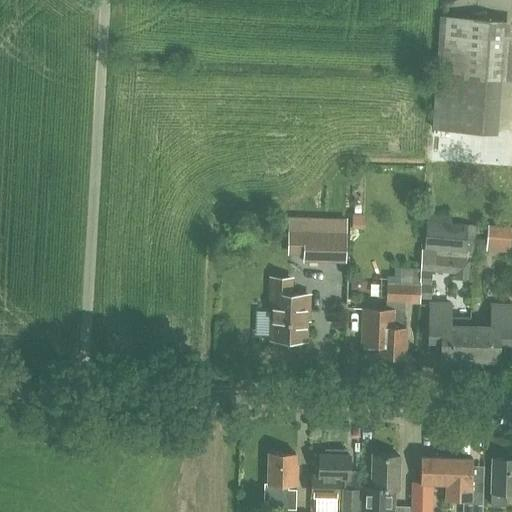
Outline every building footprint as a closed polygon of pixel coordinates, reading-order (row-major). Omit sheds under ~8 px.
[(495,133),(503,21),(441,17),(433,129),(495,133)] [(421,249),(420,268),(420,270),(432,271),(456,273),(455,278),(469,279),(470,264),(472,264),(476,225),(451,223),(451,215),(427,213),(427,222),(426,222),(425,249),(421,249)] [(511,253),(511,247),(511,226),(488,224),(486,251),(511,253)] [(346,263),(347,231),(288,229),(287,254),(303,255),(303,262),(346,263)] [(419,296),(420,270),(420,268),(396,267),(396,273),(388,273),(387,308),(363,308),(361,345),(362,346),(363,349),(372,349),(374,346),(379,346),(379,357),(406,358),(407,327),(405,327),(407,301),(419,301),(419,296)] [(432,271),(420,270),(419,296),(432,296),(432,271)] [(256,311),(256,335),(272,335),(272,339),(305,340),(306,319),(308,319),(308,295),(293,295),(293,283),(293,276),(270,276),(269,294),(271,294),(271,311),(256,311)] [(469,360),(470,325),(451,325),(451,301),(428,301),(427,342),(427,355),(440,356),(440,359),(469,360)] [(470,325),(469,360),(499,360),(499,355),(511,356),(511,346),(511,302),(491,302),(490,326),(470,325)] [(318,453),(318,472),(311,472),(310,496),(339,497),(340,479),(349,479),(349,454),(347,454),(347,449),(332,449),(332,453),(318,453)] [(297,486),(298,465),(296,465),(297,452),(268,452),(267,484),(264,483),(263,501),(267,501),(267,509),(296,510),(297,489),(296,489),(288,489),(288,486),(297,486)] [(399,490),(400,455),(372,455),(371,486),(361,486),(360,511),(395,511),(396,490),(399,490)] [(446,483),(447,457),(420,456),(419,483),(420,483),(419,498),(433,499),(433,483),(446,483)] [(446,483),(445,498),(462,499),(472,499),(471,508),(483,509),(485,466),(473,465),(473,458),(447,457),(446,483)] [(511,458),(492,458),(491,494),(490,506),(506,506),(506,503),(511,503),(511,458)] [(359,511),(360,489),(342,489),(341,511),(359,511)]
